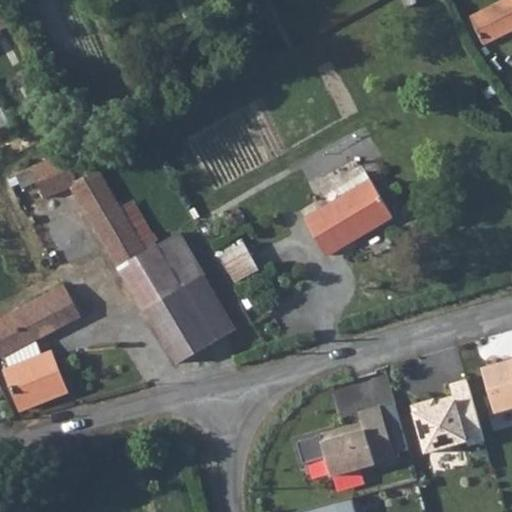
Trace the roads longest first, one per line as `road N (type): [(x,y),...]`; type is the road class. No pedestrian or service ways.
road 1 (residential): [(236,384),(511,304)]
road 2 (residential): [(0,443),(236,384)]
road 3 (residential): [(236,384),(233,511)]
